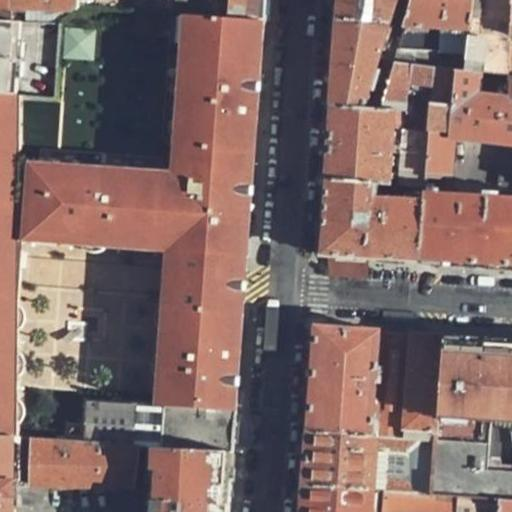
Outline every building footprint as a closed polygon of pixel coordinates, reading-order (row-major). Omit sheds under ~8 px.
[(14,0),(14,7),(82,10),(83,1),(82,0),(14,0)] [(197,16),(267,20),(268,0),(178,0),(178,6),(178,16),(187,16),(197,16)] [(341,0),(340,21),(398,27),(402,0),(341,0)] [(474,71),(476,0),(417,0),(406,66),(433,69),(455,70),(474,71)] [(510,73),(511,21),(511,0),(476,0),(474,71),(510,73)] [(263,72),(267,20),(197,16),(195,45),(185,45),(184,71),(194,72),(193,92),(183,92),(182,118),(192,118),(190,157),(184,163),(189,170),(177,178),(151,178),(151,170),(105,169),(105,172),(100,171),(95,171),(96,168),(50,167),(50,175),(26,174),(15,163),(20,158),(15,153),(16,92),(0,91),(0,435),(23,437),(23,435),(15,435),(16,407),(23,407),(23,381),(16,381),(16,359),(24,359),(24,332),(16,332),(15,244),(24,235),(59,237),(58,248),(86,249),(88,233),(108,234),(107,251),(134,253),(135,243),(172,246),(180,257),(176,312),(183,312),(182,333),(172,332),(171,334),(164,333),(163,358),(170,359),(168,381),(161,381),(159,406),(239,411),(240,396),(235,396),(235,391),(230,388),(231,376),(237,374),(237,369),(242,369),(244,344),(234,344),(235,319),(246,319),(247,301),(242,301),(242,297),(237,293),(239,279),(244,276),(244,271),(249,272),(250,254),(240,254),(242,229),(252,229),(254,207),(249,207),(249,202),(244,199),(245,184),(251,182),(251,176),(256,177),(261,102),(256,102),(257,97),(252,94),(253,79),(258,77),(258,72),(263,72)] [(195,45),(197,16),(187,16),(186,25),(183,29),(182,35),(182,40),(185,45),(195,45)] [(0,91),(16,92),(22,93),(22,56),(23,21),(13,21),(0,20),(0,91)] [(398,27),(340,21),(337,66),(334,106),(383,111),(398,27)] [(78,44),(92,45),(92,32),(66,31),(65,58),(78,58),(78,44)] [(78,58),(91,59),(92,45),(78,44),(78,58)] [(433,69),(406,66),(397,112),(406,113),(431,115),(433,69)] [(430,137),(451,138),(455,70),(433,69),(431,115),(430,133),(430,137)] [(472,99),(474,71),(455,70),(451,138),(500,143),(497,191),(511,193),(511,73),(510,101),(472,99)] [(193,92),(194,72),(184,71),(184,72),(180,76),(179,81),(180,86),(183,92),(193,92)] [(262,88),(263,72),(258,72),(258,77),(253,79),(252,94),(257,97),(256,102),(261,102),(262,88)] [(22,93),(16,92),(15,153),(20,158),(25,153),(27,93),(22,93)] [(331,144),(329,181),(375,184),(393,185),(397,112),(383,111),(334,106),(331,144)] [(406,113),(404,131),(430,133),(431,115),(406,113)] [(179,157),(184,163),(190,157),(192,118),(182,118),(181,118),(177,126),(177,131),(178,134),(180,137),(179,157)] [(404,131),(401,185),(426,187),(427,173),(430,137),(430,133),(404,131)] [(448,175),(451,138),(430,137),(427,173),(448,175)] [(50,167),(28,166),(20,158),(15,163),(26,174),(50,175),(50,167)] [(189,170),(184,163),(175,171),(151,170),(151,178),(177,178),(189,170)] [(254,207),(256,177),(251,176),(251,182),(245,184),(244,199),(249,202),(249,207),(254,207)] [(368,256),(421,260),(425,200),(375,196),(375,184),(329,181),(324,253),(368,256)] [(504,266),(511,266),(511,199),(426,193),(425,200),(421,260),(430,261),(442,262),(450,262),(504,266)] [(250,254),(252,229),(242,229),(240,254),(250,254)] [(102,255),(107,251),(108,234),(88,233),(86,249),(86,250),(91,254),(96,256),(102,255)] [(29,319),(24,314),(24,254),(23,250),(28,245),(58,248),(59,237),(24,235),(15,244),(16,332),(24,332),(26,331),(28,329),(30,323),(29,319)] [(135,243),(134,253),(180,257),(172,246),(135,243)] [(248,287),(249,272),(244,271),(244,276),(239,279),(237,293),(242,297),(242,301),(247,301),(248,287)] [(160,330),(164,333),(171,334),(172,332),(182,333),(183,312),(176,312),(166,311),(160,314),(158,320),(157,325),(159,328),(160,330)] [(244,344),(246,319),(235,319),(234,344),(244,344)] [(372,438),(380,332),(334,329),(320,328),(320,330),(316,379),(312,434),(372,438)] [(404,440),(413,334),(380,332),(372,438),(404,440)] [(437,442),(444,336),(435,336),(413,334),(404,440),(437,442)] [(511,340),(490,339),(444,336),(437,442),(433,497),(458,499),(501,502),(511,503),(511,340)] [(155,376),(161,381),(168,381),(170,359),(163,358),(162,358),(157,361),(154,367),(154,370),(155,376)] [(28,363),(24,359),(16,359),(16,381),(23,381),(24,380),(25,380),(28,377),(30,369),(28,363)] [(240,396),(242,369),(237,369),(237,374),(231,376),(230,388),(235,391),(235,396),(240,396)] [(238,429),(239,411),(159,406),(86,401),(83,442),(158,447),(236,453),(238,429)] [(27,411),(23,407),(16,407),(15,435),(23,435),(23,428),(28,423),(29,417),(27,411)] [(433,497),(437,442),(404,440),(372,438),(312,434),(311,442),(308,486),(386,493),(433,497)] [(0,435),(0,511),(16,511),(17,481),(34,475),(36,439),(23,437),(0,435)] [(158,447),(83,442),(36,439),(34,475),(156,484),(158,447)] [(231,511),(236,453),(158,447),(156,484),(154,511),(231,511)] [(384,511),(386,493),(308,486),(306,511),(384,511)] [(386,493),(384,511),(457,511),(458,499),(433,497),(386,493)] [(457,511),(500,511),(501,502),(458,499),(457,511)] [(511,511),(511,503),(501,502),(500,511),(511,511)]
